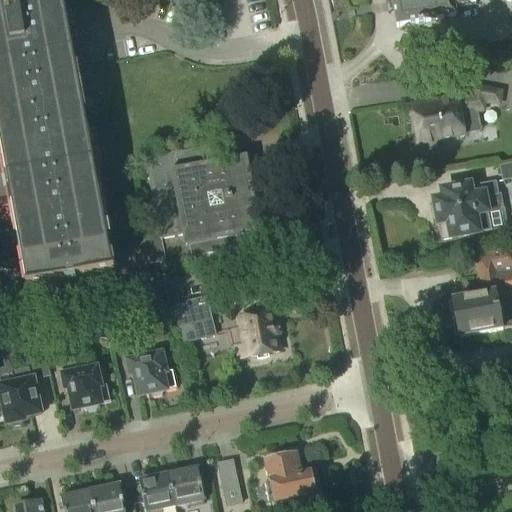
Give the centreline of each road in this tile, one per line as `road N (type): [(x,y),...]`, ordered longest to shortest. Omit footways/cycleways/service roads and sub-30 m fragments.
road 1 (residential): [(0,471),(374,392)]
road 2 (residential): [(348,253),(37,316),(10,312),(0,291)]
road 3 (residential): [(297,0),(348,253)]
road 4 (residential): [(348,253),(374,392)]
road 5 (residential): [(389,472),(511,447)]
